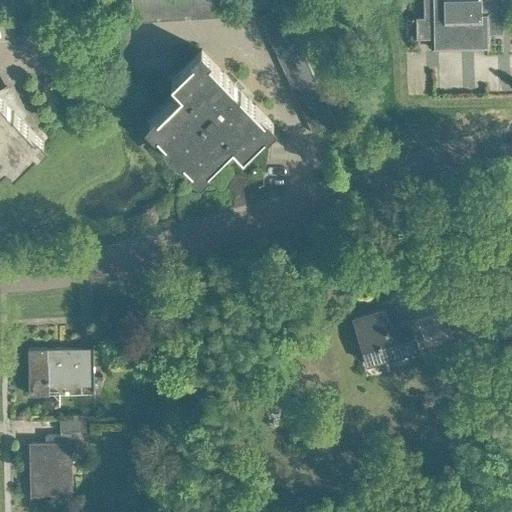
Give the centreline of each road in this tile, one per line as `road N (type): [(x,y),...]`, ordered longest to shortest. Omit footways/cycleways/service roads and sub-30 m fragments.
road 1 (residential): [(0,280),(158,255),(295,213)]
road 2 (residential): [(295,213),(297,142),(239,37),(190,29),(156,37)]
road 3 (residential): [(295,213),(511,141)]
